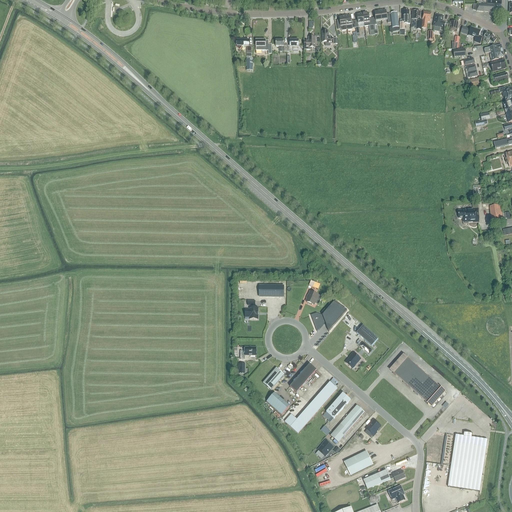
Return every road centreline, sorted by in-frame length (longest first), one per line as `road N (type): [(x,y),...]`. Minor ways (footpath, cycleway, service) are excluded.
road 1 (primary): [(494,397),(149,91)]
road 2 (tertiary): [(499,28),(413,1),(238,14),(149,0)]
road 3 (unclassified): [(416,511),(416,442),(303,347)]
